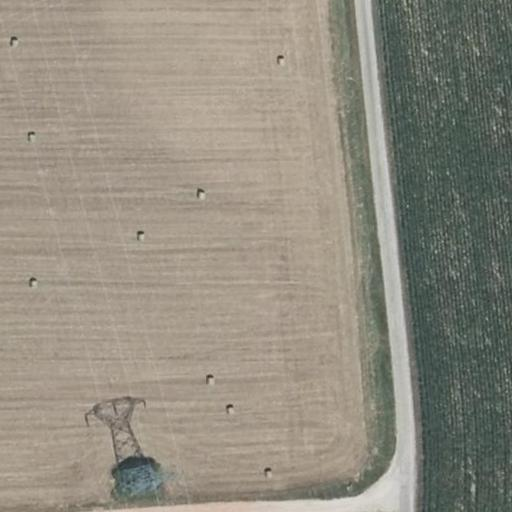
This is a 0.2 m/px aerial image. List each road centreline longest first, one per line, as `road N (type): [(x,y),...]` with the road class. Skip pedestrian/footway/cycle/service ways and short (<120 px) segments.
road 1 (unclassified): [(405,511),(401,378),(363,0)]
road 2 (track): [(275,511),(405,496)]
